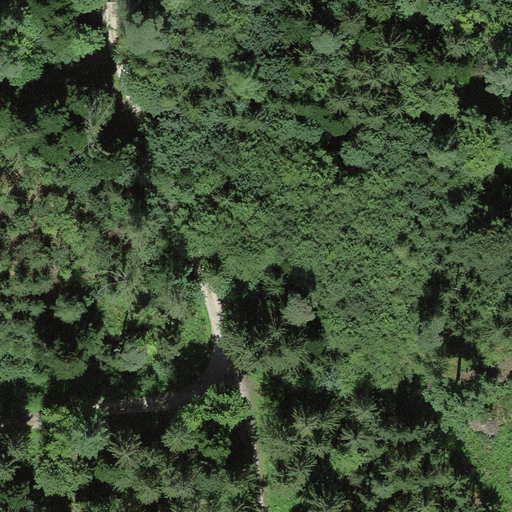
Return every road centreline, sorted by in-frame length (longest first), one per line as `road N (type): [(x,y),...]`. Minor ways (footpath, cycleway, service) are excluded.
road 1 (track): [(249,511),(207,298),(107,0)]
road 2 (track): [(511,338),(296,398),(223,394),(0,425)]
